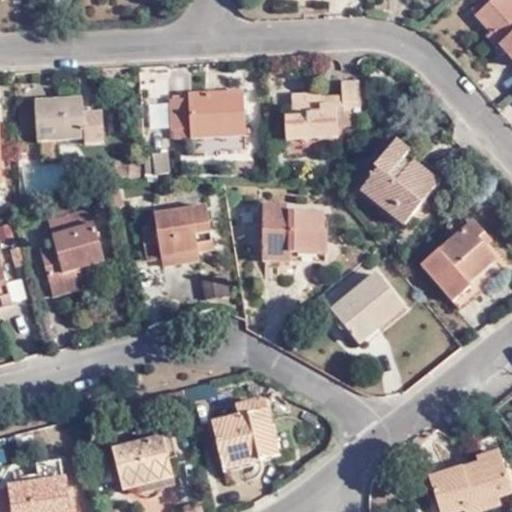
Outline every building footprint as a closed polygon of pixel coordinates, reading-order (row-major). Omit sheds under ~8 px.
[(503,46),(511,55),(511,0),(496,0),(478,17),(489,29),(487,35),(499,49),(503,46)] [(351,109),(351,116),(368,115),(368,87),(350,86),(350,99),(351,109)] [(192,133),(194,153),(247,151),(244,95),(191,96),(190,102),(171,102),(171,133),(192,133)] [(329,109),(329,100),(329,96),(300,97),(300,120),(294,122),(295,144),(346,141),(344,109),(329,109)] [(350,99),(329,100),(329,109),(344,109),(351,109),(350,99)] [(43,143),(57,143),(89,142),(88,115),(87,101),(36,104),(37,110),(38,137),(38,143),(42,143),(43,143)] [(38,137),(37,110),(20,111),(22,138),(33,138),(38,137)] [(88,115),(89,142),(89,147),(109,146),(107,114),(88,115)] [(22,138),(20,138),(21,154),(29,154),(29,145),(33,145),(33,138),(22,138)] [(57,164),(57,143),(43,143),(44,164),(57,164)] [(400,213),(414,225),(442,193),(417,171),(413,177),(406,171),(414,161),(400,150),(374,179),(377,185),(365,198),(380,212),(384,206),(396,217),(400,213)] [(169,154),(154,156),(155,176),(170,175),(169,154)] [(140,174),(110,173),(110,184),(139,185),(140,174)] [(405,234),(414,225),(400,213),(396,217),(384,206),(380,212),(405,234)] [(37,254),(46,290),(78,282),(77,277),(102,270),(88,214),(45,227),(49,251),(37,254)] [(159,269),(193,261),(210,258),(199,214),(151,226),(154,236),(138,240),(147,272),(159,269)] [(282,216),(257,217),(256,276),(274,275),(274,270),(320,268),(321,246),(313,246),(314,227),(282,226),(282,216)] [(425,275),(455,311),(474,295),(470,291),(498,267),(480,245),(487,239),(478,228),(425,275)] [(9,278),(18,275),(14,259),(5,261),(9,278)] [(195,272),(193,261),(159,269),(162,279),(195,272)] [(474,295),(455,311),(461,317),(508,279),(498,267),(470,291),(474,295)] [(205,301),(234,298),(231,276),(203,280),(205,301)] [(335,314),(363,349),(407,315),(379,280),(335,314)] [(80,293),(78,282),(46,290),(48,302),(80,293)] [(196,425),(191,398),(167,403),(174,429),(196,425)] [(242,414),(246,429),(268,424),(265,409),(242,414)] [(264,467),(266,474),(284,470),(274,422),(268,424),(246,429),(220,435),(228,476),(264,467)] [(169,445),(119,458),(127,491),(141,487),(142,494),(180,484),(169,445)] [(439,511),(446,511),(462,507),(463,511),(473,511),(499,504),(498,496),(511,491),(511,488),(500,450),(467,459),(470,469),(462,472),(459,467),(428,477),(439,511)] [(9,498),(12,511),(76,511),(69,484),(65,483),(61,466),(37,472),(41,489),(9,498)] [(266,477),(266,474),(264,467),(228,476),(230,486),(266,477)]
